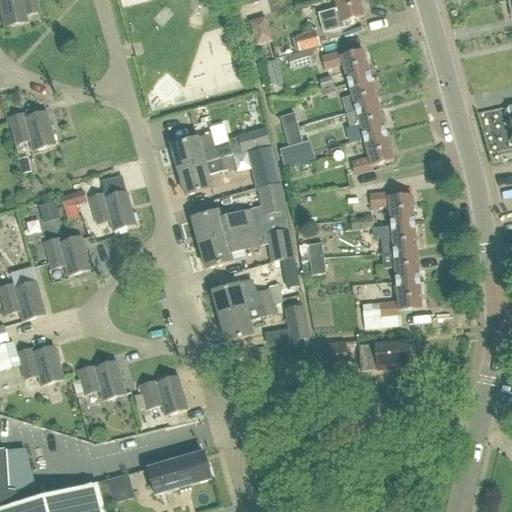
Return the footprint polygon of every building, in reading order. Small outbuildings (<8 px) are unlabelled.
[(0,0),(6,30),(29,25),(27,17),(41,15),(38,0),(0,0)] [(261,0),(240,0),(243,9),(262,4),(261,0)] [(363,19),(357,0),(333,0),(338,17),(321,21),(325,34),(342,30),(341,26),(363,19)] [(283,58),(320,48),(315,32),(295,37),(296,40),(279,44),(283,58)] [(343,68),(348,86),(370,80),(363,53),(341,59),(340,55),(321,60),(325,73),(343,68)] [(348,86),(351,98),(343,101),(347,116),(378,108),(370,80),(348,86)] [(359,126),(363,142),(386,135),(378,108),(347,116),(350,129),(359,126)] [(10,119),(18,147),(31,143),(34,153),(57,147),(47,113),(25,120),(24,115),(10,119)] [(280,119),(284,135),(298,131),(294,115),(280,119)] [(303,146),(298,131),(284,135),(289,150),(303,146)] [(393,163),(386,135),(363,142),(368,161),(351,166),(354,178),(372,173),(371,169),(393,163)] [(179,173),(233,158),(230,148),(202,155),(198,141),(172,148),(179,173)] [(230,147),(233,158),(242,156),(239,145),(230,147)] [(242,156),(233,158),(238,174),(251,170),(256,190),(280,183),(270,149),(243,156),(242,156)] [(186,198),(212,191),(208,177),(236,170),(233,158),(179,173),(186,198)] [(129,183),(135,200),(153,194),(147,177),(129,183)] [(351,189),(349,177),(329,180),(331,193),(351,189)] [(280,185),(257,190),(263,219),(286,214),(280,185)] [(112,224),(114,233),(137,227),(127,193),(105,199),(104,195),(90,199),(98,227),(112,224)] [(392,228),(415,225),(413,197),(390,199),(390,196),(372,197),(373,209),(390,207),(392,228)] [(83,209),(91,207),(89,198),(67,203),(72,224),(86,221),(83,209)] [(256,231),(251,214),(221,223),(219,215),(193,222),(200,247),(256,231)] [(256,231),(200,247),(207,272),(232,265),(230,257),(261,249),(260,247),(268,246),(271,266),(293,261),(286,222),(256,231)] [(385,245),(386,257),(418,254),(415,225),(392,228),(393,244),(385,245)] [(46,244),(53,272),(66,268),(69,278),(92,272),(82,238),(60,244),(59,240),(46,244)] [(299,249),(301,264),(324,260),(321,238),(308,240),(309,247),(299,249)] [(396,271),(398,285),(421,283),(418,254),(386,257),(384,257),(385,272),(396,271)] [(327,275),(324,260),(301,264),(304,279),(327,275)] [(11,277),(13,285),(0,289),(8,317),(21,313),(24,324),(47,317),(37,283),(36,283),(32,271),(11,277)] [(365,331),(374,330),(402,327),(401,313),(423,311),(421,283),(398,285),(399,304),(363,307),(365,331)] [(220,320),(273,305),(270,294),(243,302),(239,288),(213,295),(220,320)] [(253,338),(249,325),(276,317),(273,305),(220,320),(227,345),(253,338)] [(302,309),(287,312),(292,344),(308,341),(302,309)] [(0,328),(0,346),(9,344),(4,327),(0,328)] [(409,369),(406,344),(358,349),(361,374),(409,369)] [(345,345),(311,349),(314,372),(348,369),(345,345)] [(0,357),(5,373),(17,369),(11,348),(0,351),(0,357)] [(32,350),(19,354),(22,364),(27,382),(40,378),(42,389),(65,382),(55,348),(34,354),(32,350)] [(102,393),(104,403),(127,397),(117,363),(96,369),(95,367),(79,372),(86,397),(102,393)] [(157,382),(141,387),(148,412),(163,408),(166,418),(189,411),(180,379),(158,385),(157,382)] [(58,411),(71,407),(67,394),(54,398),(58,411)] [(105,511),(104,508),(136,499),(129,476),(40,500),(36,487),(18,492),(9,487),(7,451),(0,451),(0,511),(105,511)] [(204,455),(169,465),(148,472),(156,498),(211,482),(204,455)]
